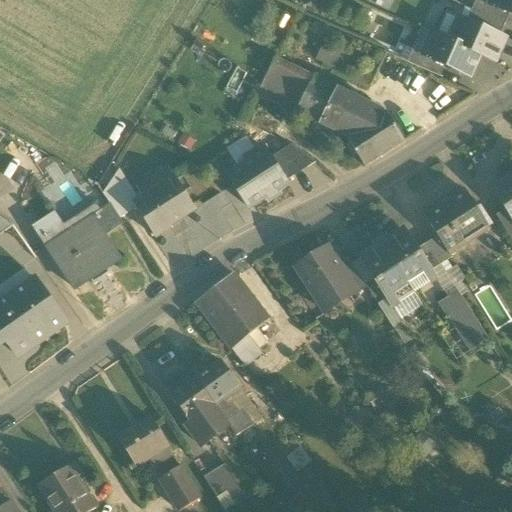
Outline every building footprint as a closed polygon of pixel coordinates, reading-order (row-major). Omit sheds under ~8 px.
[(478,0),(476,0),(471,11),(504,26),(509,15),(491,7),(491,6),(478,0)] [(511,16),(511,0),(493,0),(491,6),(491,7),(509,15),(511,16)] [(499,37),(504,26),(471,11),(466,22),(499,37)] [(449,41),(459,19),(447,13),(437,35),(449,41)] [(459,19),(449,41),(437,35),(434,34),(424,56),(423,57),(444,67),(469,78),(479,56),(494,63),(505,39),(499,37),(466,22),(459,19)] [(422,29),(412,51),(424,56),(434,34),(422,29)] [(317,61),(334,69),(341,53),(324,45),(320,54),(317,61)] [(407,63),(440,78),(444,67),(423,57),(424,56),(412,51),(407,63)] [(257,95),(295,114),(311,83),(272,63),(257,95)] [(295,114),(319,126),(337,90),(313,78),(311,83),(295,114)] [(337,90),(319,126),(316,132),(333,141),(337,134),(347,139),(365,168),(404,143),(385,114),(337,90)] [(290,146),(270,159),(285,183),(316,164),(290,146)] [(270,159),(263,148),(246,159),(248,163),(228,176),(249,209),(265,199),(278,191),(287,185),(285,183),(270,159)] [(102,193),(109,205),(117,217),(137,205),(135,202),(138,200),(118,167),(102,193)] [(136,188),(142,198),(174,178),(168,168),(136,188)] [(511,175),(492,188),(506,210),(511,219),(511,175)] [(137,205),(156,236),(171,226),(170,225),(196,209),(176,177),(174,178),(142,198),(138,200),(135,202),(137,205)] [(278,191),(265,199),(269,205),(282,197),(278,191)] [(437,237),(448,255),(449,254),(467,242),(463,238),(484,224),(487,229),(489,228),(465,192),(425,218),(437,237)] [(64,226),(61,222),(58,225),(65,236),(74,230),(78,236),(93,226),(88,220),(100,211),(96,205),(64,226)] [(122,225),(117,217),(109,205),(100,211),(88,220),(93,226),(95,225),(104,238),(122,225)] [(496,216),(511,241),(511,219),(506,210),(496,216)] [(53,217),(34,230),(39,237),(58,225),(53,217)] [(0,219),(0,235),(12,227),(0,219)] [(463,238),(467,242),(487,229),(484,224),(463,238)] [(58,225),(39,237),(75,290),(95,277),(93,275),(118,258),(104,238),(95,225),(93,226),(78,236),(74,230),(65,236),(58,225)] [(415,251),(403,232),(361,259),(373,278),(387,300),(391,306),(413,292),(433,279),(429,273),(415,251)] [(448,255),(437,237),(415,251),(429,273),(440,266),(447,261),(452,258),(449,254),(448,255)] [(296,267),(322,308),(352,288),(337,265),(326,248),(296,267)] [(357,295),(367,289),(364,284),(352,265),(347,258),(337,265),(352,288),(357,295)] [(352,265),(364,284),(373,278),(361,259),(352,265)] [(440,266),(445,274),(452,269),(447,261),(440,266)] [(31,266),(0,286),(0,299),(37,274),(31,266)] [(429,273),(433,279),(443,294),(444,293),(447,298),(456,292),(453,287),(445,274),(440,266),(429,273)] [(452,269),(445,274),(453,287),(461,283),(465,280),(456,266),(452,269)] [(195,304),(231,350),(269,321),(232,274),(195,304)] [(387,300),(373,278),(364,284),(367,289),(378,306),(387,300)] [(65,323),(35,280),(0,303),(0,343),(2,346),(7,343),(17,357),(34,345),(35,347),(57,332),(55,330),(65,323)] [(453,287),(456,292),(457,293),(460,298),(467,293),(461,283),(453,287)] [(326,314),(357,295),(352,288),(322,308),(326,314)] [(391,306),(401,321),(423,307),(413,292),(391,306)] [(457,293),(456,292),(447,298),(437,304),(469,353),(487,341),(460,298),(457,293)] [(401,321),(391,306),(387,300),(378,306),(393,330),(401,324),(403,323),(401,321)] [(401,324),(393,330),(404,346),(411,341),(401,324)] [(232,351),(245,368),(262,355),(249,337),(232,351)] [(219,362),(196,379),(215,406),(221,401),(239,388),(219,362)] [(171,397),(190,423),(191,424),(215,406),(196,379),(171,397)] [(229,426),(237,437),(253,425),(243,411),(237,415),(232,407),(228,410),(221,401),(215,406),(229,426)] [(482,411),(494,424),(504,414),(491,401),(482,411)] [(229,426),(215,406),(191,424),(190,423),(185,427),(200,447),(229,426)] [(117,438),(135,467),(168,447),(151,419),(132,431),(131,429),(117,438)] [(422,433),(409,446),(423,460),(436,447),(422,433)] [(227,493),(233,503),(243,496),(224,466),(204,478),(217,499),(227,493)] [(38,487),(53,511),(92,511),(96,510),(69,468),(38,487)] [(159,481),(170,499),(191,486),(180,468),(159,481)] [(170,499),(177,511),(181,511),(200,501),(191,486),(170,499)] [(181,511),(206,511),(200,501),(181,511)]
